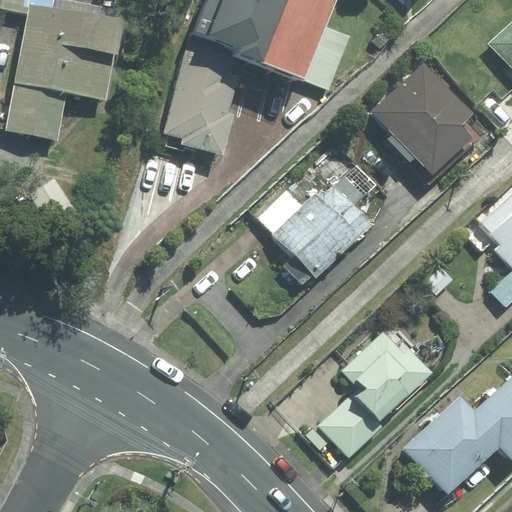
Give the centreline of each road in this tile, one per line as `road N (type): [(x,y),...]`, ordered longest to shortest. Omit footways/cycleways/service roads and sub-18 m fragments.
road 1 (secondary): [(278,511),(208,443),(113,376)]
road 2 (residential): [(31,511),(113,376)]
road 3 (secondary): [(113,376),(0,328)]
